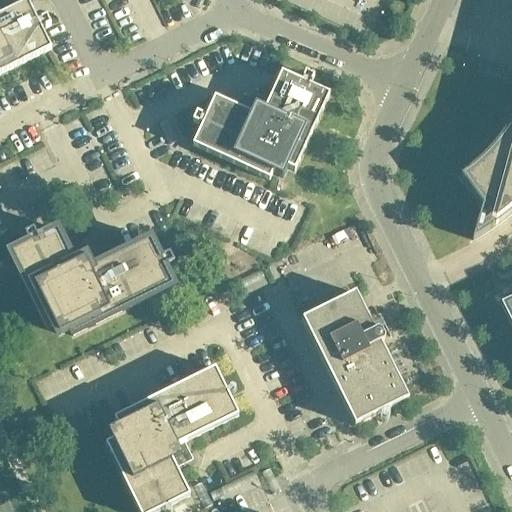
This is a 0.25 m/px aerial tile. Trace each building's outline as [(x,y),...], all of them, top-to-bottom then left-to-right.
[(0,75),(51,50),(28,3),(0,16),(0,75)] [(294,172),(329,96),(281,74),(268,102),(251,94),(243,112),(215,99),(193,147),(269,182),(272,174),(283,179),(287,169),(294,172)] [(511,120),(511,123),(502,137),(497,143),(489,153),(484,157),(480,161),(469,171),(460,178),(482,208),(473,241),(481,236),(495,227),(508,217),(511,213),(511,120)] [(73,337),(174,287),(151,240),(97,266),(88,249),(71,258),(57,230),(10,253),(47,328),(54,325),(59,335),(69,330),(73,337)] [(409,400),(382,346),(380,347),(379,345),(383,343),(385,339),(381,332),(377,331),(373,333),(368,323),(370,322),(356,294),(302,320),(355,427),(409,400)] [(511,294),(497,301),(498,303),(502,301),(511,320),(511,294)] [(193,460),(185,443),(238,417),(215,369),(114,419),(117,427),(107,431),(112,442),(105,445),(138,511),(159,511),(190,497),(176,469),(193,460)]
